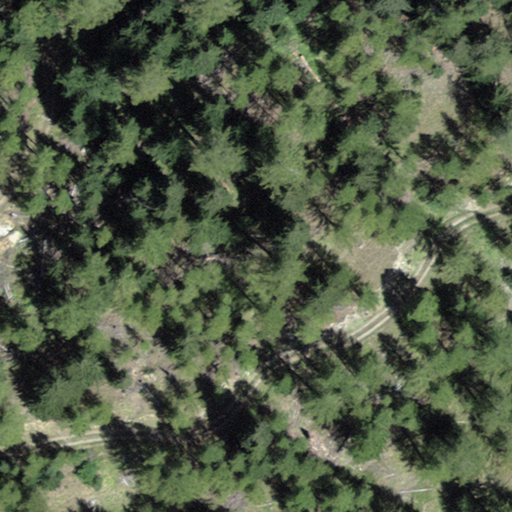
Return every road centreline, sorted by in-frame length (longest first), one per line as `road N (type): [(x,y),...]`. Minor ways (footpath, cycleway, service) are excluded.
road 1 (track): [(511,207),(452,227),(398,305),(351,340),(265,369),(197,422),(0,448)]
road 2 (track): [(0,195),(46,142),(52,50)]
